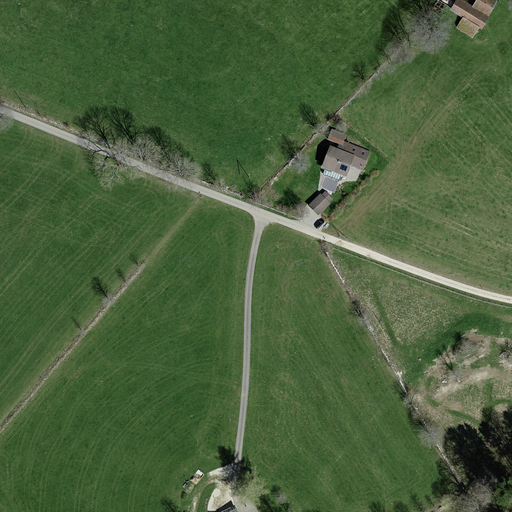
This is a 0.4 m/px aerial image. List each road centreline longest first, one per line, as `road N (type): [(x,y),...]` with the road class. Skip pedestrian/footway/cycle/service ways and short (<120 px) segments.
road 1 (track): [(511,299),(437,279),(0,110)]
road 2 (track): [(246,511),(236,480),(250,267),(262,213)]
road 3 (track): [(314,233),(477,45)]
